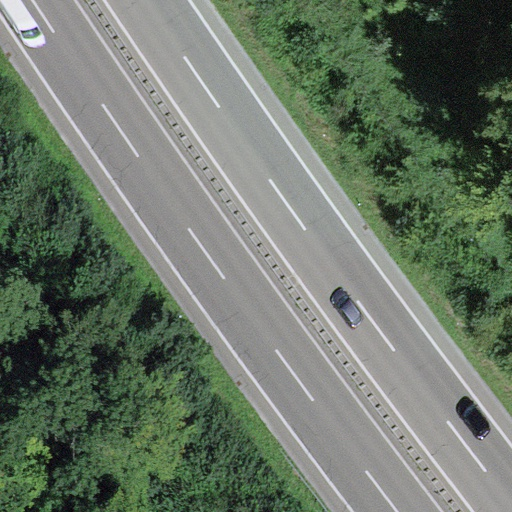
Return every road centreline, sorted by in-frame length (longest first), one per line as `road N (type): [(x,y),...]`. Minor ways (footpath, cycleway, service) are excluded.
road 1 (motorway): [(37,0),(399,511)]
road 2 (motorway): [(511,503),(320,250),(149,0)]
